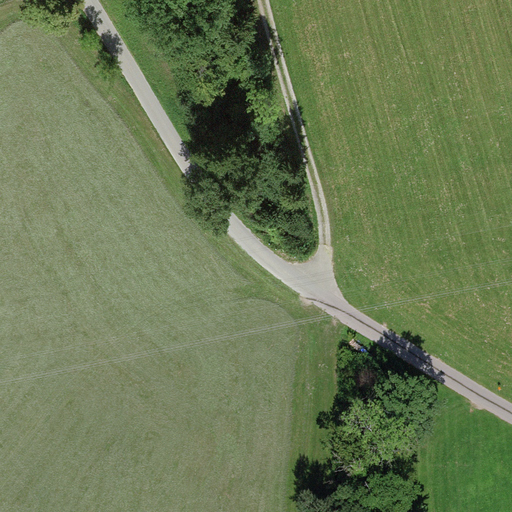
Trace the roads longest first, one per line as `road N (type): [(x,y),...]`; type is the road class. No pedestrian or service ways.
road 1 (unclassified): [(86,0),(227,220),(274,266),(511,415)]
road 2 (track): [(315,293),(324,216),(266,0)]
